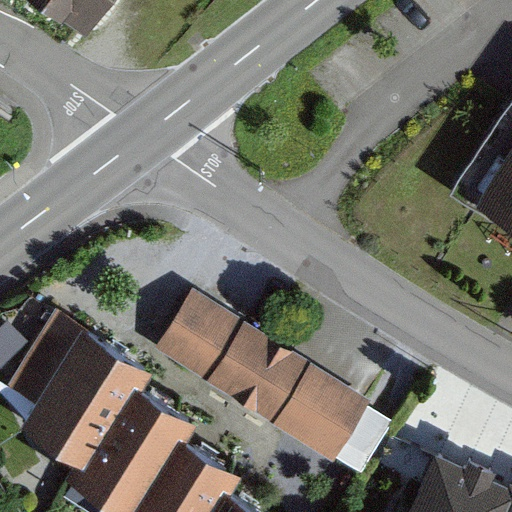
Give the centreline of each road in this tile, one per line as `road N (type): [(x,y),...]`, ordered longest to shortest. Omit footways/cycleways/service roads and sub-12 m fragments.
road 1 (unclassified): [(146,139),(511,361)]
road 2 (secondary): [(146,139),(322,0)]
road 3 (secondary): [(0,248),(146,139)]
road 4 (tertiary): [(146,139),(0,39)]
